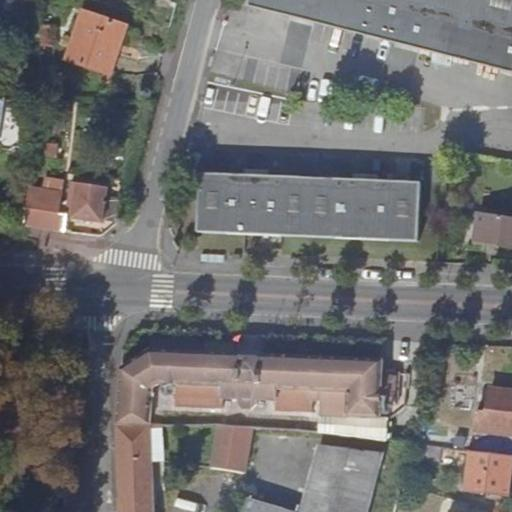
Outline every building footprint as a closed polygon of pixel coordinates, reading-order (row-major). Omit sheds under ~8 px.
[(511,0),(255,0),(255,5),(511,68),(511,0)] [(131,27),(86,13),(71,62),(117,75),(131,27)] [(0,144),(20,148),(28,103),(0,97),(0,144)] [(205,174),(203,233),(423,242),(425,183),(205,174)] [(75,216),(75,217),(105,223),(110,193),(115,194),(116,187),(111,186),(111,188),(79,182),(76,201),(77,202),(75,216)] [(27,226),(66,231),(69,215),(29,208),(27,226)] [(511,218),(483,214),(478,245),(500,248),(501,245),(511,246),(511,218)] [(66,231),(72,232),(75,217),(75,216),(69,215),(66,231)] [(154,428),(155,428),(157,393),(164,388),(227,391),(226,403),(242,403),(242,408),(246,413),(256,413),(260,409),(260,404),(281,405),(281,393),(324,395),(323,419),(384,422),(385,408),(400,409),(402,377),(386,377),(386,364),(313,361),(307,367),(297,366),(290,359),(264,358),(258,364),(248,363),(243,357),(217,356),(211,362),(200,361),(194,355),(154,353),(125,372),(120,428),(154,428)] [(478,432),(511,436),(511,391),(494,390),(492,407),(487,406),(486,413),(481,412),(478,432)] [(255,429),(221,427),(214,469),(247,475),(255,429)] [(155,511),(154,428),(120,428),(122,511),(155,511)] [(369,511),(383,454),(320,447),(299,511),(290,511),(249,501),(245,511),(369,511)] [(457,451),(428,448),(426,465),(455,468),(457,451)] [(511,456),(476,453),(473,492),(511,494),(511,456)] [(48,497),(63,499),(64,484),(50,482),(48,497)]
